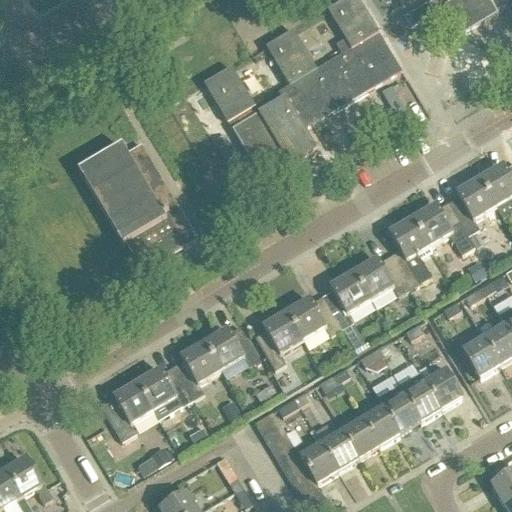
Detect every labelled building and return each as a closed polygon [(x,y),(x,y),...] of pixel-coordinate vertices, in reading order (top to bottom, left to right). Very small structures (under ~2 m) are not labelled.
[(511,0),(443,0),(406,22),(412,33),(445,13),(462,42),(498,20),(486,0),(511,0)] [(304,136),(396,81),(402,77),(356,1),(329,17),(352,55),(317,76),(294,38),(266,54),(289,92),(255,113),(232,75),(205,92),(228,130),(229,130),(263,186),(289,170),(291,174),(318,157),(304,136)] [(215,148),(227,168),(239,161),(226,141),(215,148)] [(143,278),(198,245),(142,151),(128,159),(123,151),(79,177),(123,251),(126,249),(143,278)] [(498,215),(511,206),(511,172),(506,176),(503,172),(480,186),(498,215)] [(475,228),(498,215),(480,186),(457,200),(459,204),(449,210),(469,243),(480,236),(475,228)] [(430,254),(452,241),(458,250),(469,243),(449,210),(439,216),(436,212),(413,225),(430,254)] [(419,261),(430,254),(413,225),(389,240),(399,257),(390,263),(410,296),(432,283),(419,261)] [(476,256),(484,251),(478,241),(470,246),(476,256)] [(371,308),(393,295),(398,303),(410,296),(390,263),(379,269),(377,265),(354,279),(371,308)] [(475,290),(487,282),(480,269),(467,276),(475,290)] [(349,321),(371,308),(354,279),(331,293),(334,297),(323,303),(343,336),(354,330),(349,321)] [(498,300),(509,293),(503,283),(493,290),(497,297),(496,297),(498,300)] [(492,288),(479,296),(484,304),(496,297),(497,297),(493,290),(492,288)] [(471,312),(484,304),(479,296),(466,304),(471,312)] [(304,348),(326,335),(331,343),(343,336),(323,303),(312,309),(310,306),(287,319),(304,348)] [(450,325),(463,317),(458,309),(445,317),(450,325)] [(511,314),(500,322),(511,342),(511,314)] [(282,362),(304,348),(287,319),(263,334),(265,338),(256,343),(276,376),(287,370),(282,362)] [(511,366),(511,342),(500,322),(499,323),(502,330),(494,335),(496,338),(486,345),(502,373),(511,366)] [(410,348),(424,340),(419,332),(406,340),(410,348)] [(249,373),(260,367),(241,334),(230,340),(228,336),(205,350),(222,378),(244,365),(249,373)] [(502,373),(486,345),(484,345),(482,342),(473,347),(475,351),(464,357),(481,385),(502,373)] [(199,392),(222,378),(205,350),(182,363),(184,367),(174,373),(193,407),(204,400),(199,392)] [(387,351),(374,359),(379,367),(392,359),(387,351)] [(366,375),(379,367),(374,359),(361,366),(366,375)] [(182,414),(193,407),(174,373),(163,380),(161,375),(138,389),(155,418),(177,405),(182,414)] [(426,390),(442,418),(464,405),(445,373),(434,380),(436,384),(426,390)] [(345,376),(332,383),(337,392),(350,384),(345,376)] [(420,380),(399,392),(422,430),(442,418),(426,390),(420,380)] [(325,399),(337,392),(332,383),(320,391),(325,399)] [(132,431),(155,418),(138,389),(114,403),(116,406),(102,414),(123,449),(137,440),(132,431)] [(261,412),(278,403),(273,392),(256,402),(261,412)] [(399,392),(378,405),(382,410),(401,442),(422,430),(399,392)] [(304,400),(292,407),(297,416),(309,409),(304,400)] [(297,416),(292,407),(278,416),(283,424),(297,416)] [(231,430),(243,423),(234,408),(222,415),(231,430)] [(401,442),(382,410),(372,416),(375,420),(364,426),(362,422),(361,423),(380,455),(401,442)] [(261,438),(279,427),(274,419),(255,430),(261,438)] [(380,455),(361,423),(352,428),(354,432),(343,438),(341,435),(340,435),(359,467),(380,455)] [(266,448),(285,437),(279,427),(261,438),(266,448)] [(196,454),(210,446),(203,432),(188,439),(196,454)] [(340,435),(332,440),(334,444),(324,450),(321,447),(320,448),(339,479),(359,467),(340,435)] [(272,457),(290,446),(285,437),(266,448),(272,457)] [(278,467),(296,456),(290,446),(272,457),(278,467)] [(339,479),(320,448),(298,460),(302,466),(307,475),(313,485),(317,492),(339,479)] [(159,475),(172,468),(165,455),(152,463),(159,475)] [(283,476),(302,466),(298,460),(296,456),(278,467),(283,476)] [(289,486),(307,475),(302,466),(283,476),(289,486)] [(17,506),(21,504),(33,496),(42,511),(50,506),(41,491),(38,493),(22,467),(1,480),(17,506)] [(295,496),(313,485),(307,475),(289,486),(295,496)] [(511,479),(493,490),(506,511),(511,507),(511,479)] [(9,511),(14,510),(15,511),(25,511),(21,504),(17,506),(1,480),(0,480),(0,511),(9,511)] [(318,495),(317,492),(313,485),(295,496),(301,505),(318,495)] [(238,486),(230,490),(238,504),(246,499),(238,486)] [(304,511),(310,511),(324,504),(318,495),(301,505),(304,511)] [(169,511),(195,511),(193,508),(196,506),(192,498),(169,511)] [(252,511),(253,511),(246,499),(238,504),(242,511),(252,511)]
